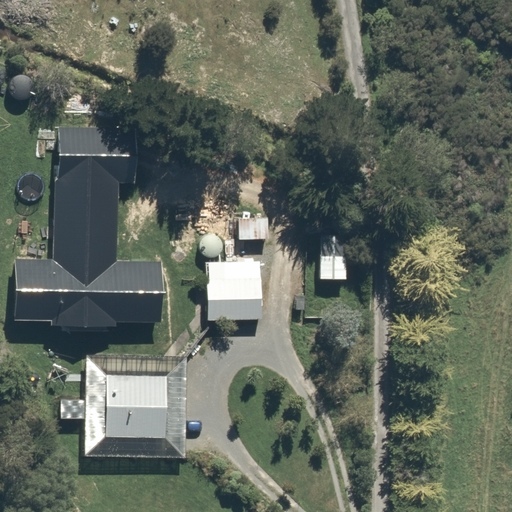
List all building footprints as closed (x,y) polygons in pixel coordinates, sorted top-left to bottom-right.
[(10,254),(8,315),(46,316),(46,320),(110,322),(110,318),(156,319),(158,258),(113,257),(115,178),(131,179),(132,125),(52,123),(49,255),(10,254)] [(232,234),(219,234),(218,250),(263,252),(265,210),(234,208),(232,234)] [(340,250),(313,249),(312,274),(339,275),(340,250)] [(259,273),(199,272),(198,315),(259,316),(259,273)] [(179,356),(78,351),(73,453),(174,458),(179,356)]
